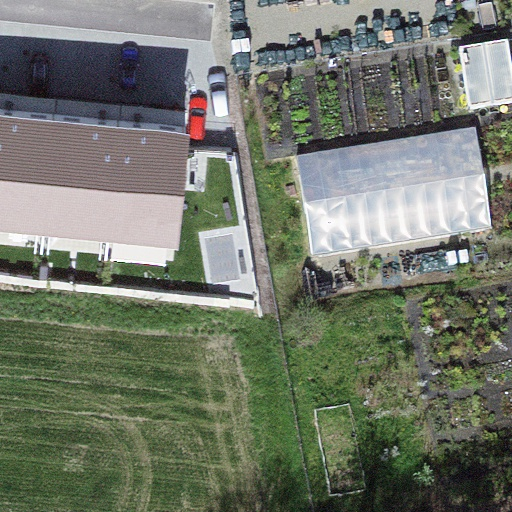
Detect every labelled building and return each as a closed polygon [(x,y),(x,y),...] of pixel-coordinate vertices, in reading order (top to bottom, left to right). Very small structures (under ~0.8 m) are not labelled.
[(461,42),(474,110),(511,102),(511,67),(506,34),(461,42)] [(55,108),(0,102),(0,210),(44,214),(55,108)] [(120,114),(55,108),(44,214),(109,221),(120,114)] [(185,120),(120,114),(109,221),(174,227),(185,120)] [(476,137),(299,164),(313,253),(489,227),(476,137)]
